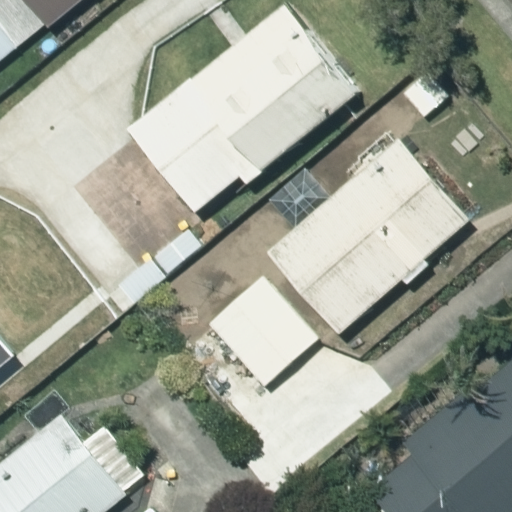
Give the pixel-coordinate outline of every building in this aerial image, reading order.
[(0,0),(0,59),(59,13),(63,18),(84,0),(0,0)] [(245,124),(234,134),(247,150),(259,140),(277,162),(371,87),(300,0),(295,0),(204,73),(245,124)] [(371,0),(342,0),(330,11),(376,66),(406,41),(371,0)] [(410,131),(282,246),(354,326),(482,211),(410,131)] [(205,226),(135,139),(74,188),(144,275),(205,226)] [(275,269),(219,318),(273,380),(329,332),(275,269)] [(477,384),(415,438),(424,449),(382,485),(405,511),(511,511),(511,365),(482,391),(477,384)] [(107,511),(139,487),(74,406),(0,465),(0,511),(107,511)]
